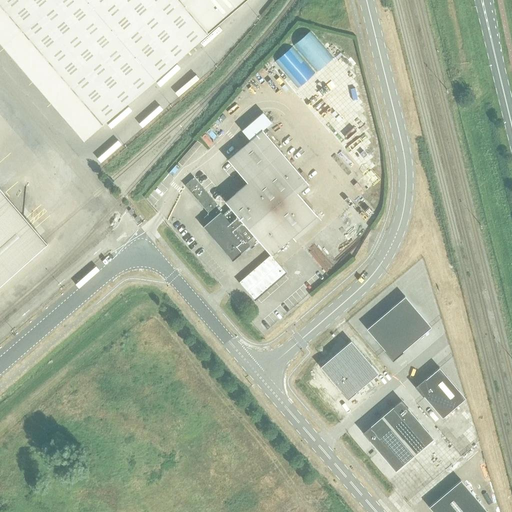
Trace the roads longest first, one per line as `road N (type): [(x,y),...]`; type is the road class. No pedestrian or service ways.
road 1 (tertiary): [(259,376),(367,280),(404,220),(406,140),(366,0)]
road 2 (unknown): [(75,165),(255,0)]
road 3 (unclassified): [(146,257),(0,77)]
road 4 (unclassified): [(0,366),(125,259),(146,257)]
road 5 (tertiary): [(376,511),(259,376)]
road 6 (unclassified): [(146,257),(259,376)]
road 7 (secondary): [(511,128),(481,0)]
